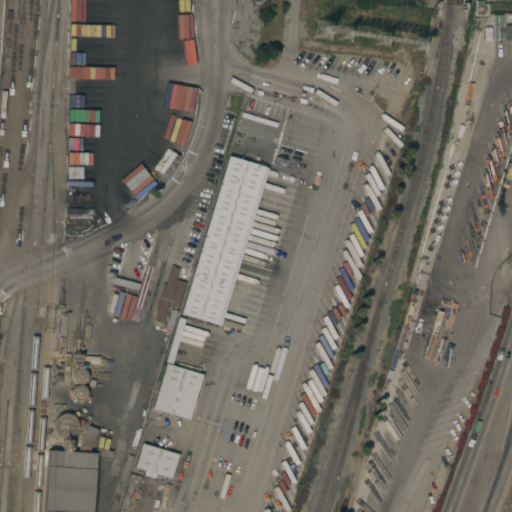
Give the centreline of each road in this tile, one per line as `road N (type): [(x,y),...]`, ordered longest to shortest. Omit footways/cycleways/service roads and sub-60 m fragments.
road 1 (residential): [(218,0),(215,84),(204,141),(183,185),(147,218),(0,288)]
road 2 (motorway): [(511,320),(447,511)]
